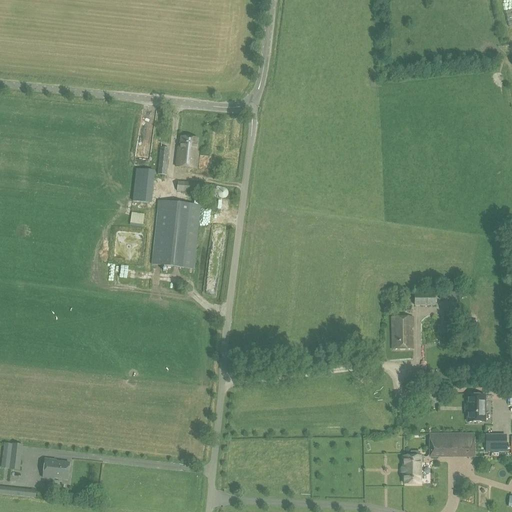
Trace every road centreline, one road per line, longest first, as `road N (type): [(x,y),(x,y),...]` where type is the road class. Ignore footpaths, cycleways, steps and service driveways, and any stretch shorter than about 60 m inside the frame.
road 1 (unclassified): [(208,511),(254,105)]
road 2 (unclassified): [(0,84),(254,105)]
